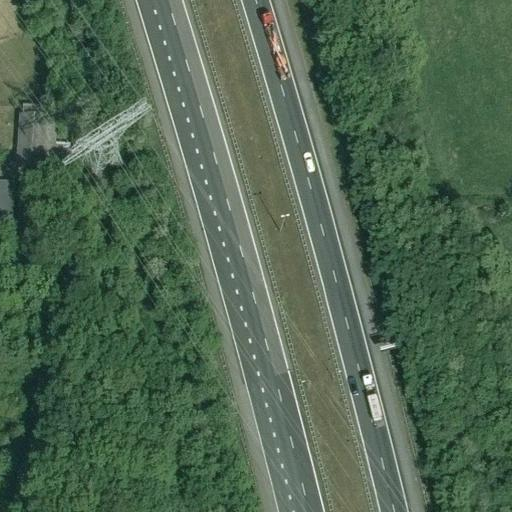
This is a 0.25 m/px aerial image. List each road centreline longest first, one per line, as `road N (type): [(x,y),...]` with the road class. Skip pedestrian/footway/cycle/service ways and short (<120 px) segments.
road 1 (motorway): [(166,0),(307,511)]
road 2 (motorway): [(393,511),(256,0)]
